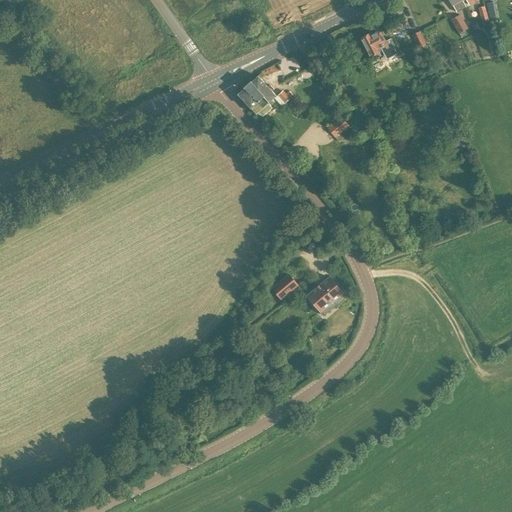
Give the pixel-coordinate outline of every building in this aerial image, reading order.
[(465,1),(464,0),(449,0),(453,5),(457,12),(466,7),(463,1),(465,1)] [(497,16),(494,2),(487,3),(490,18),(497,16)] [(479,8),(484,25),(489,23),(484,6),(479,8)] [(468,28),(460,15),(451,20),(459,33),(468,28)] [(381,51),(384,56),(386,60),(397,54),(394,48),(395,47),(391,39),(385,42),(380,31),(371,36),(370,34),(361,38),(362,39),(358,41),(362,49),(366,47),(371,56),(381,51)] [(412,35),(419,49),(426,46),(419,31),(412,35)] [(239,95),(244,100),(246,98),(247,98),(251,94),(253,96),(258,91),(260,93),(268,94),(272,91),(274,89),(270,85),(268,87),(259,77),(258,76),(258,77),(252,82),(251,82),(245,88),(239,93),(238,94),(239,95)] [(246,98),(244,100),(257,114),(257,113),(263,117),(272,108),(269,103),(276,96),(272,91),(268,94),(260,93),(258,91),(253,96),(251,94),(247,98),(246,98)] [(278,95),(285,103),(289,98),(291,100),(295,97),(291,93),(287,96),(283,91),(278,95)] [(289,98),(285,103),(292,110),(296,106),(291,100),(289,98)] [(329,107),(335,115),(343,109),(337,101),(329,107)] [(332,124),(340,134),(349,126),(341,116),(332,124)] [(459,142),(462,150),(469,147),(463,135),(450,141),(452,145),(459,142)] [(462,152),(465,159),(471,156),(469,149),(462,152)] [(272,288),(281,299),(299,285),(290,274),(272,288)] [(307,295),(321,311),(322,310),(325,314),(345,297),(342,294),(343,293),(329,277),(307,295)] [(176,414),(180,419),(185,415),(182,410),(176,414)]
